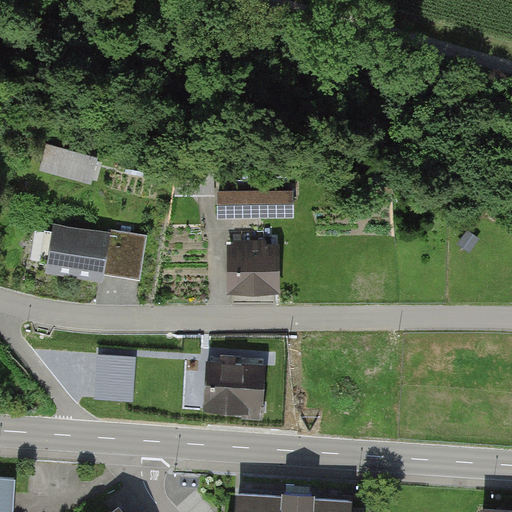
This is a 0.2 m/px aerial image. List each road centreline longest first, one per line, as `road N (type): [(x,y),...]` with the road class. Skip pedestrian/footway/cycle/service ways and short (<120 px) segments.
road 1 (unclassified): [(0,299),(98,318),(511,319)]
road 2 (tertiary): [(511,465),(142,441)]
road 3 (track): [(511,66),(271,0)]
road 4 (residential): [(0,316),(67,405),(74,436)]
